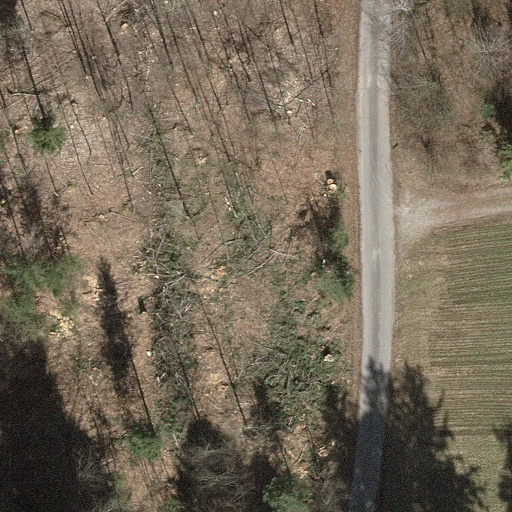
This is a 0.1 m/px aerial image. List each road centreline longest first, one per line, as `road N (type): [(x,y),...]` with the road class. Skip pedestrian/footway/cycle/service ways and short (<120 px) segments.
road 1 (unclassified): [(359,511),(391,243),(392,0)]
road 2 (track): [(391,243),(445,208),(511,202)]
